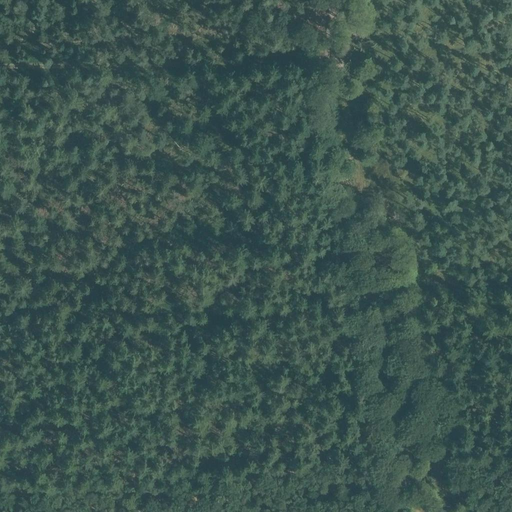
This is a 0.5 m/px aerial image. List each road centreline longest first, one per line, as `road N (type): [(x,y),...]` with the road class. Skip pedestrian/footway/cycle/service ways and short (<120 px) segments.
road 1 (track): [(316,0),(417,511)]
road 2 (track): [(511,56),(0,65)]
